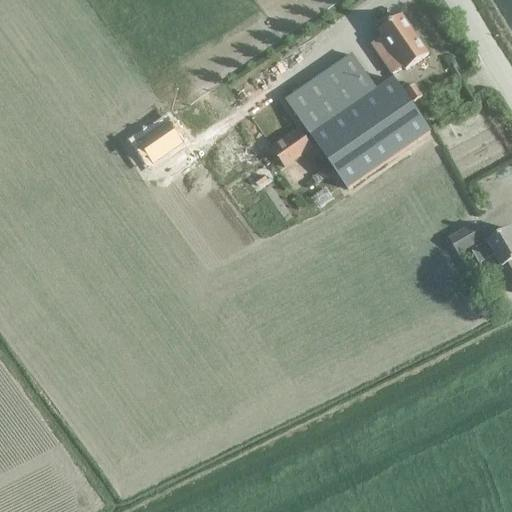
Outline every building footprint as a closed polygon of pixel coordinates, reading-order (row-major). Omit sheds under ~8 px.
[(378,32),(382,38),(371,45),(392,76),(403,68),(405,72),(428,56),(401,17),(378,32)] [(345,191),(427,134),(390,80),(389,81),(390,83),(375,94),(349,56),(283,102),(345,191)] [(421,97),(413,86),(405,91),(413,103),(421,97)] [(169,126),(138,147),(153,168),(183,147),(169,126)] [(270,155),(282,173),(309,155),(297,137),(270,155)] [(455,258),(482,243),(472,226),(446,241),(455,258)] [(492,258),(499,270),(496,271),(510,296),(511,295),(511,240),(507,232),(470,253),(477,267),(492,258)]
